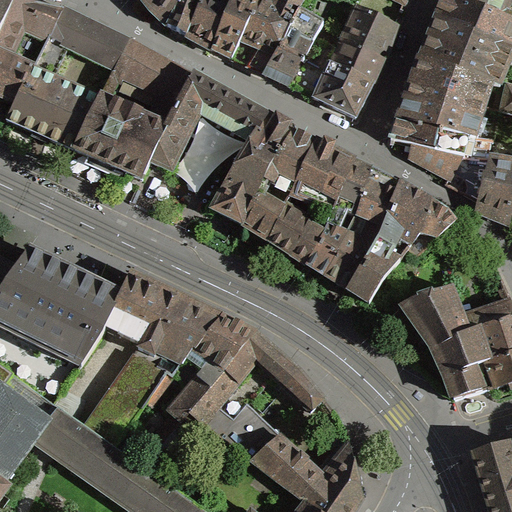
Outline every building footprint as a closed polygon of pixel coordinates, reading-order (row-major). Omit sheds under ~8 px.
[(5,0),(0,0),(0,28),(12,2),(10,2),(5,0)] [(146,7),(149,10),(150,9),(155,16),(158,18),(165,25),(168,28),(179,0),(142,0),(144,3),(147,6),(146,7)] [(179,0),(168,28),(178,33),(188,37),(200,0),(179,0)] [(212,51),(233,2),(226,0),(200,0),(188,37),(199,44),(212,51)] [(298,12),(304,0),(281,0),(276,9),(255,0),(233,0),(233,2),(212,51),(219,54),(230,59),(249,19),(286,37),(299,13),(298,12)] [(436,18),(511,49),(511,25),(501,21),(452,0),(443,0),(440,7),(436,18)] [(452,0),(501,21),(507,7),(510,0),(452,0)] [(0,28),(0,98),(16,106),(63,10),(60,9),(26,4),(12,2),(0,28)] [(511,8),(507,7),(501,21),(511,25),(511,8)] [(343,41),(384,61),(387,52),(396,28),(358,9),(343,41)] [(74,151),(100,100),(53,80),(69,49),(115,70),(129,42),(76,16),(63,10),(16,106),(8,122),(26,130),(74,151)] [(299,13),(286,37),(264,76),(271,79),(288,87),(316,39),(323,26),(299,13)] [(492,88),(493,85),(500,88),(506,72),(511,58),(511,49),(436,18),(424,49),(419,62),(492,88)] [(245,67),(264,76),(286,37),(249,19),(230,59),(245,67)] [(316,39),(288,87),(297,91),(355,120),(373,86),(372,86),(331,67),(339,52),(316,39)] [(384,61),(343,41),(339,52),(331,67),(372,86),(376,77),(384,61)] [(115,70),(101,98),(109,102),(117,84),(121,86),(124,80),(161,97),(150,120),(167,128),(193,76),(162,59),(129,42),(115,70)] [(405,100),(481,123),(492,88),(419,62),(411,85),(405,100)] [(167,128),(149,163),(171,173),(200,116),(252,144),(212,211),(218,214),(242,225),(264,182),(281,152),(283,153),(294,133),(238,100),(193,76),(167,128)] [(511,89),(508,89),(502,113),(511,115),(511,89)] [(109,102),(101,98),(100,100),(74,151),(106,167),(141,181),(149,163),(167,128),(150,120),(141,116),(142,115),(126,107),(125,109),(109,102)] [(469,138),(476,140),(481,123),(405,100),(400,115),(398,122),(468,140),(469,138)] [(463,157),(488,161),(491,143),(476,140),(469,138),(468,140),(398,122),(393,137),(391,142),(412,146),(463,157)] [(281,152),(264,182),(270,185),(292,194),(315,144),(300,136),(294,133),(283,153),(281,152)] [(335,211),(354,163),(341,156),(315,144),(292,194),(291,197),(315,208),(317,204),(335,211)] [(451,181),(463,157),(412,146),(409,157),(448,179),(451,181)] [(509,221),(511,204),(511,165),(490,161),(479,201),(477,207),(497,216),(509,221)] [(355,163),(354,163),(335,211),(356,219),(371,172),(359,166),(355,163)] [(389,210),(391,211),(400,186),(380,176),(372,172),(371,172),(356,219),(370,224),(364,236),(359,233),(356,239),(347,235),(325,277),(331,281),(348,291),(378,239),(382,230),(389,210)] [(269,241),(285,210),(264,197),(270,185),(264,182),(242,225),(250,230),(269,241)] [(382,230),(378,239),(395,249),(402,241),(410,246),(420,232),(430,203),(410,191),(400,186),(391,211),(389,210),(382,230)] [(420,232),(410,246),(407,249),(417,257),(454,223),(446,213),(436,207),(430,203),(420,232)] [(285,210),(269,241),(269,242),(282,250),(307,266),(325,234),(308,225),(309,221),(286,208),(285,210)] [(347,235),(328,227),(325,234),(307,266),(313,269),(325,277),(347,235)] [(390,257),(395,249),(378,239),(348,291),(354,295),(368,304),(398,262),(390,257)] [(0,243),(0,293),(13,275),(0,268),(0,244),(0,243)] [(103,332),(118,300),(48,265),(27,255),(13,275),(0,293),(0,330),(79,370),(103,332)] [(118,300),(103,332),(138,349),(136,353),(135,352),(132,360),(82,432),(113,453),(145,407),(165,378),(170,382),(172,379),(191,353),(193,355),(221,322),(154,290),(128,278),(118,300)] [(433,352),(454,401),(459,400),(488,391),(477,367),(485,364),(493,390),(504,386),(511,383),(511,318),(511,319),(480,327),(465,334),(449,289),(410,302),(401,305),(433,352)] [(188,418),(254,338),(231,326),(221,322),(193,355),(191,353),(172,379),(186,390),(166,414),(170,418),(149,444),(158,453),(176,430),(187,417),(188,418)] [(309,416),(322,403),(296,373),(270,351),(254,338),(188,418),(208,433),(305,507),(306,508),(305,510),(307,511),(354,511),(360,503),(344,442),(316,477),(244,409),(231,425),(215,412),(254,365),(309,416)] [(0,511),(0,500),(6,492),(2,489),(33,446),(51,459),(52,458),(128,511),(195,511),(113,453),(82,432),(0,372),(0,511)] [(165,378),(145,407),(150,410),(170,382),(165,378)] [(188,418),(187,417),(176,430),(198,446),(208,433),(188,418)] [(511,511),(511,445),(511,446),(510,443),(471,454),(488,511),(511,511)]
